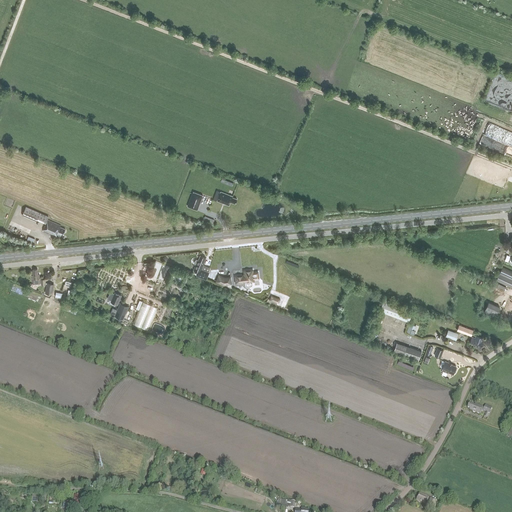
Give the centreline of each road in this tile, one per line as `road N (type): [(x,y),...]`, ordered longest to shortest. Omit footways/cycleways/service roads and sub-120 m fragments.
road 1 (primary): [(226,235),(511,206)]
road 2 (unclassified): [(227,244),(511,216)]
road 3 (track): [(236,511),(161,491),(0,483)]
road 4 (unclassified): [(384,511),(439,443),(476,368),(511,342)]
road 5 (primary): [(51,254),(226,235)]
road 6 (unclassified): [(52,261),(227,244)]
